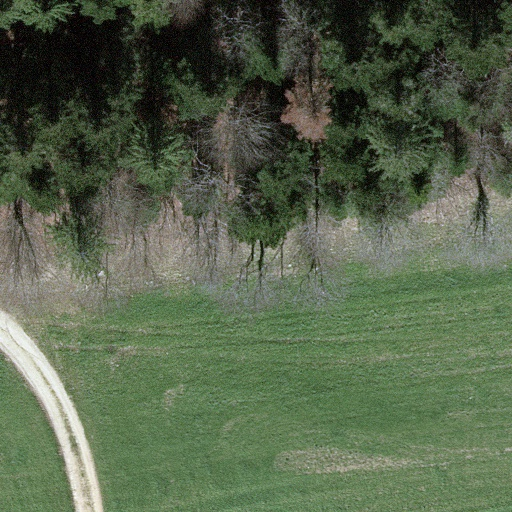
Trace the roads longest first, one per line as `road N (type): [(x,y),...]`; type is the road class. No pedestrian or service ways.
road 1 (track): [(0,46),(214,0)]
road 2 (track): [(0,344),(23,361),(79,466),(85,511)]
